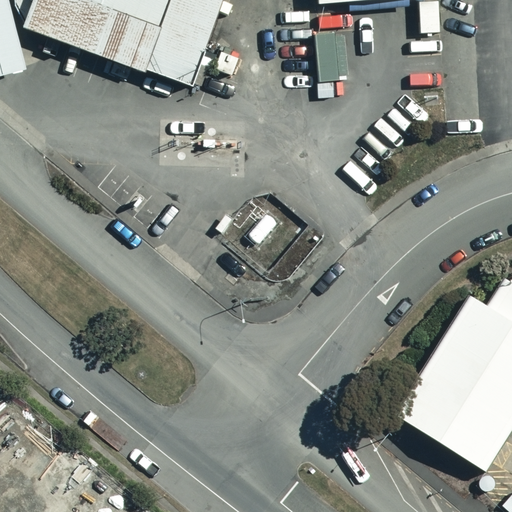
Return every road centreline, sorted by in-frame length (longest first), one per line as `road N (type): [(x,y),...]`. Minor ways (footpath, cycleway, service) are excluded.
road 1 (tertiary): [(0,179),(275,400)]
road 2 (unclassified): [(275,400),(388,274),(475,206),(511,194)]
road 3 (tertiary): [(217,473),(0,293)]
road 4 (tertiary): [(275,400),(402,511)]
